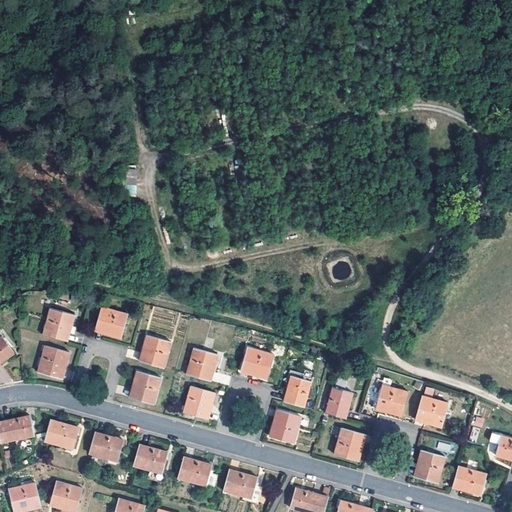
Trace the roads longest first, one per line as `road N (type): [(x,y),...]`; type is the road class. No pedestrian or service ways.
road 1 (residential): [(469,511),(72,400),(0,396)]
road 2 (track): [(403,362),(388,331),(393,305),(481,190),(486,144)]
road 3 (track): [(173,301),(403,362)]
road 4 (track): [(486,144),(490,108),(471,0)]
